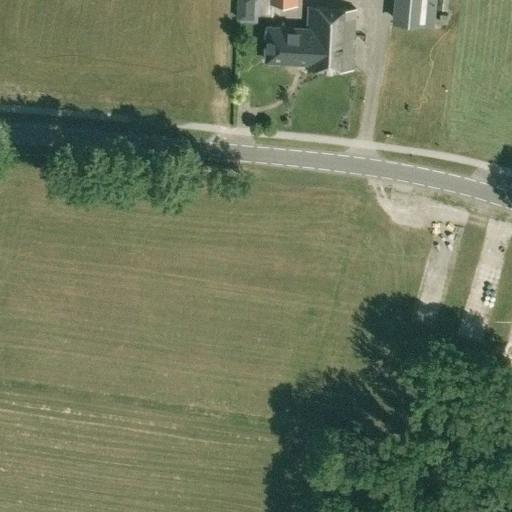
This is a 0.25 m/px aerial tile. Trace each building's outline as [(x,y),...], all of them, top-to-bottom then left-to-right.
[(433,26),(435,0),(398,0),(397,23),(433,26)] [(352,69),(355,9),(309,8),(308,30),(267,28),(266,62),(306,64),(306,68),(352,69)] [(441,15),(441,24),(449,24),(449,15),(441,15)] [(400,43),(399,96),(511,99),(511,88),(511,66),(491,66),(492,51),(449,50),(449,45),(400,43)] [(483,268),(475,266),(464,308),(496,316),(500,301),(509,303),(511,292),(511,267),(511,264),(511,233),(504,231),(501,242),(490,239),(483,268)] [(380,319),(374,329),(390,338),(396,328),(380,319)] [(403,336),(394,365),(414,371),(413,376),(429,381),(439,345),(403,336)]
